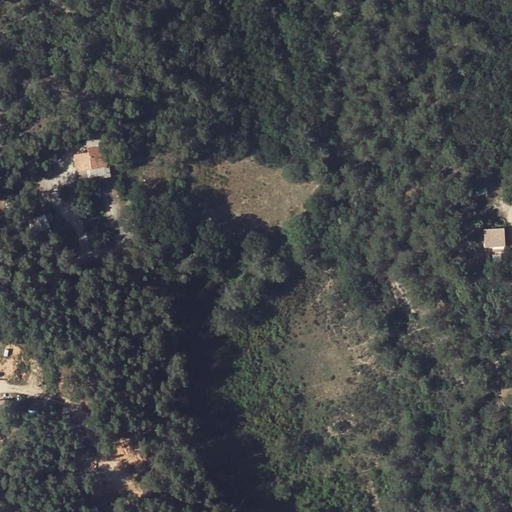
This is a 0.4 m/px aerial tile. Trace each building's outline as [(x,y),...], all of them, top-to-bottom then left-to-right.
[(114,129),(86,135),(89,151),(74,154),(77,171),(107,166),(103,144),(123,142),(121,127),(114,129)] [(162,147),(162,155),(162,161),(172,162),(173,145),(163,144),(162,147)] [(162,155),(162,147),(150,149),(151,157),(162,155)] [(107,166),(77,171),(79,181),(111,175),(109,165),(107,166)] [(30,221),(34,233),(46,227),(43,216),(30,221)] [(485,228),(486,248),(508,247),(507,227),(485,228)] [(0,417),(8,417),(7,400),(0,400),(0,417)]
